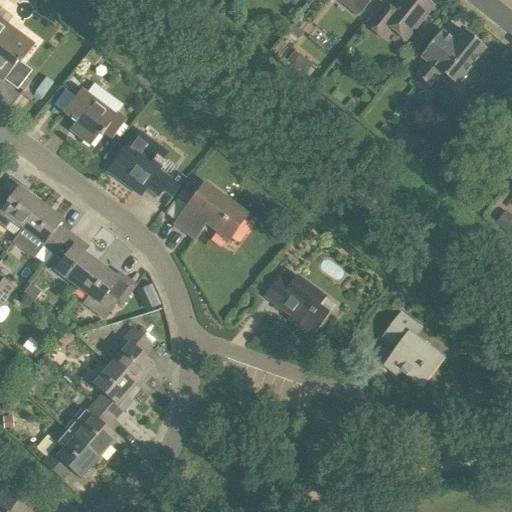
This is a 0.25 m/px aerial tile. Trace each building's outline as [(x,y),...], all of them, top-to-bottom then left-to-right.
[(433,7),(424,0),(402,0),(394,11),(383,3),(366,25),(383,39),(392,29),(406,41),(433,7)] [(5,81),(19,61),(22,63),(35,45),(0,19),(0,78),(4,82),(5,81)] [(289,33),(299,40),(304,33),(300,31),(304,25),(298,21),(289,33)] [(487,50),(464,31),(456,42),(442,32),(421,58),(426,63),(416,76),(431,88),(441,75),(457,87),(487,50)] [(102,58),(92,50),(85,59),(95,67),(102,58)] [(303,71),(309,63),(295,52),(288,60),(303,71)] [(22,63),(19,61),(5,81),(18,90),(32,71),(22,63)] [(129,120),(120,113),(117,117),(107,109),(83,91),(65,115),(77,123),(71,131),(91,147),(100,135),(102,137),(104,135),(112,142),(129,120)] [(444,108),(434,120),(444,128),(454,116),(444,108)] [(162,162),(167,154),(140,134),(125,154),(124,152),(108,173),(134,192),(140,184),(158,198),(163,191),(173,199),(186,181),(176,173),(170,180),(160,172),(166,165),(162,162)] [(206,186),(201,192),(189,184),(178,199),(189,207),(176,226),(196,241),(207,225),(229,242),(249,218),(206,186)] [(42,205),(20,189),(12,200),(2,192),(1,192),(0,193),(0,223),(5,228),(11,221),(23,230),(42,205)] [(44,246),(54,254),(70,234),(60,226),(64,222),(42,205),(23,230),(13,244),(34,259),(44,246)] [(77,289),(97,263),(85,254),(89,248),(70,234),(54,254),(46,265),(77,289)] [(120,308),(131,295),(116,284),(118,280),(97,263),(77,289),(90,298),(85,304),(105,318),(115,304),(120,308)] [(326,300),(296,278),(294,280),(283,272),(265,298),(291,317),(288,320),(313,338),(329,316),(320,309),(326,300)] [(0,303),(2,305),(15,288),(0,276),(0,303)] [(157,298),(142,303),(146,312),(160,306),(157,298)] [(385,367),(397,376),(401,372),(423,388),(444,360),(419,341),(426,331),(400,313),(383,337),(397,348),(394,353),(394,354),(385,367)] [(112,365),(136,387),(154,366),(144,357),(153,348),(133,330),(117,348),(122,352),(112,365)] [(136,387),(112,365),(94,385),(104,394),(96,403),(116,421),(132,403),(126,398),(136,387)] [(27,395),(37,384),(29,377),(19,388),(27,395)] [(65,429),(99,460),(118,439),(108,430),(116,421),(96,403),(87,413),(83,409),(65,429)] [(13,416),(3,418),(5,430),(15,428),(13,416)] [(99,460),(65,429),(54,442),(58,446),(43,464),(63,481),(72,471),(81,480),(99,460)] [(28,511),(21,507),(28,497),(6,481),(0,489),(0,511),(28,511)]
